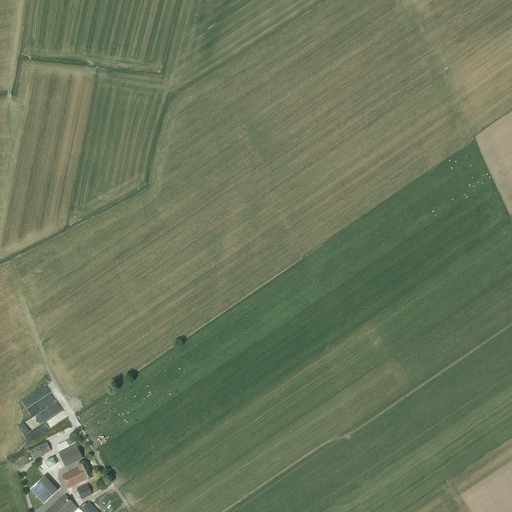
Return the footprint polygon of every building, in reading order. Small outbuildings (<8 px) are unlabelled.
[(33,420),(37,426),(61,411),(57,404),(33,420)] [(30,441),(43,434),(39,427),(26,435),(30,441)] [(46,442),(28,450),(30,453),(26,455),(29,461),(33,459),(51,451),(46,442)] [(65,466),(82,458),(76,445),(59,453),(65,466)] [(49,467),(57,464),(54,457),(46,460),(49,467)] [(68,489),(85,480),(85,481),(93,477),(86,460),(77,465),(78,468),(62,476),(68,489)] [(45,475),(32,488),(45,502),(56,493),(59,490),(45,475)] [(92,494),(90,489),(87,484),(77,490),(81,499),(92,494)] [(72,511),(77,508),(65,494),(45,511),(72,511)] [(78,509),(77,508),(72,511),(97,511),(88,502),(83,508),(81,506),(78,509)]
